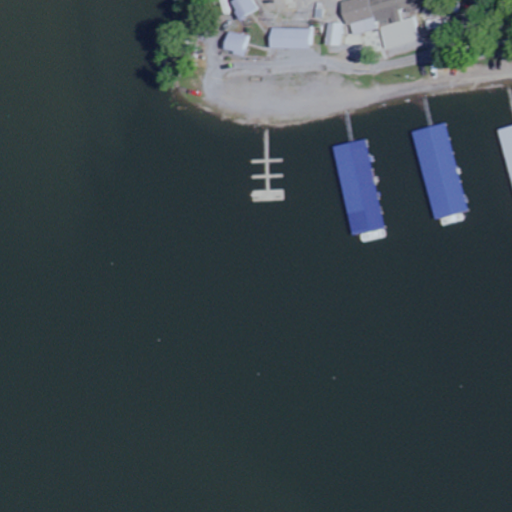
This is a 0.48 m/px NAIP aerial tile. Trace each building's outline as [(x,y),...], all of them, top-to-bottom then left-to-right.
[(262,11),(255,0),(239,0),(235,3),(244,20),(262,11)] [(346,0),(345,0),(351,27),(357,26),(359,37),(383,31),(382,24),(397,20),(399,26),(387,28),(392,49),(428,41),(423,18),(410,21),(407,10),(432,5),(431,0),(346,0)] [(346,48),(350,26),(334,23),(331,46),(346,48)] [(315,50),(316,30),(275,29),(274,50),(315,50)] [(254,37),(232,32),(228,52),(250,57),(254,37)] [(421,132),(440,220),(474,212),(454,124),(421,132)] [(341,147),(359,234),(392,227),(374,140),(341,147)]
